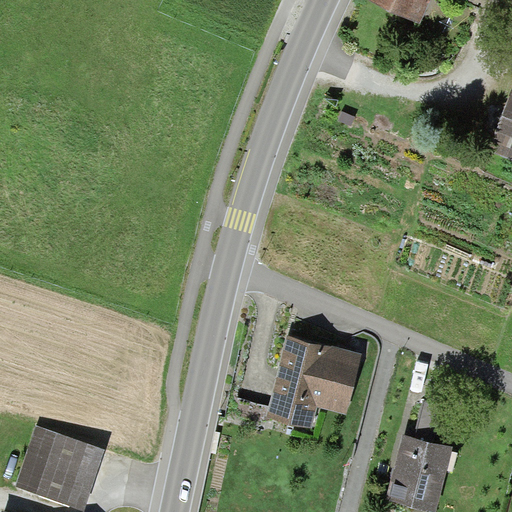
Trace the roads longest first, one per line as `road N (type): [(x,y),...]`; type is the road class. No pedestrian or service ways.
road 1 (residential): [(226,268),(511,384)]
road 2 (tertiary): [(322,0),(271,121),(226,268)]
road 3 (tertiary): [(226,268),(174,511)]
road 4 (track): [(298,53),(411,97),(511,61)]
